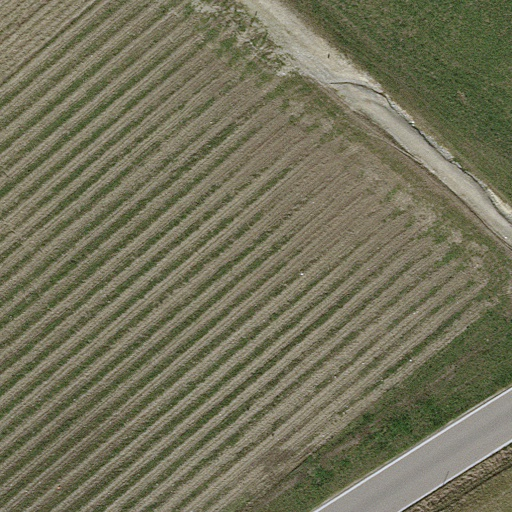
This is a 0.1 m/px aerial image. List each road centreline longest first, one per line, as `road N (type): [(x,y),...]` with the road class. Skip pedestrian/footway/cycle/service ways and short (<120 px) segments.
road 1 (track): [(257,0),(511,223)]
road 2 (unclassified): [(511,425),(369,511)]
